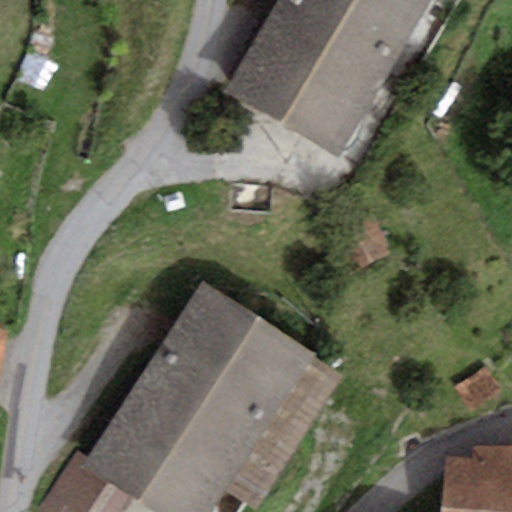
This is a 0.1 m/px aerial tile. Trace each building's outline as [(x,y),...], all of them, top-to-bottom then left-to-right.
[(339,160),(431,0),(280,0),(226,94),(339,160)] [(370,219),(329,241),(351,280),(391,258),(370,219)] [(89,460),(83,468),(127,496),(151,511),(214,511),(227,492),(316,354),(203,282),(89,460)] [(345,373),(316,354),(227,492),(256,511),(345,373)] [(501,393),(484,368),(453,389),(468,416),(501,393)] [(511,511),(511,447),(473,447),(473,458),(445,459),(442,511),(511,511)] [(39,511),(116,511),(127,496),(83,468),(89,460),(76,452),(38,511),(39,511)]
